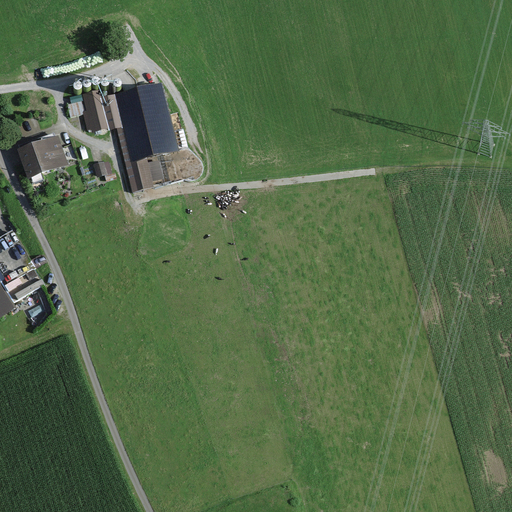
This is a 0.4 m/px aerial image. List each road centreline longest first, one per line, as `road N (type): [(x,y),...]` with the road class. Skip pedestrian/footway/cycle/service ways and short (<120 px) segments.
road 1 (track): [(52,83),(58,121),(70,134),(106,143),(127,198),(137,201),(173,190),(368,171)]
road 2 (unclassified): [(0,154),(52,258),(150,511)]
road 3 (track): [(0,91),(141,55),(161,78)]
